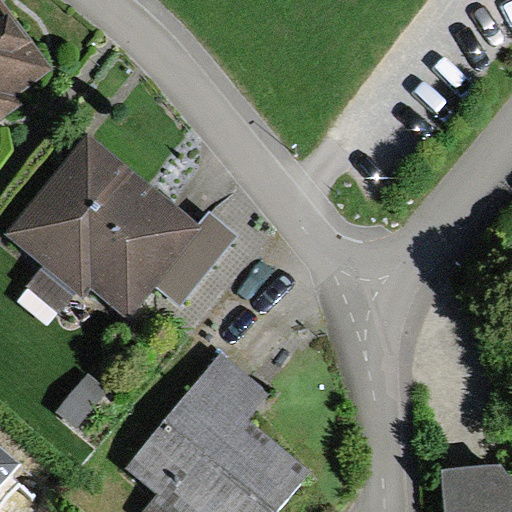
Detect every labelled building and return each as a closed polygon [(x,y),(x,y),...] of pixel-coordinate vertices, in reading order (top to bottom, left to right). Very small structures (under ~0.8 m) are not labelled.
[(0,0),(0,128),(24,112),(18,102),(55,76),(1,0),(0,0)] [(197,230),(89,142),(10,237),(47,267),(29,289),(61,316),(79,295),(86,300),(91,293),(129,324),(157,290),(178,307),(235,238),(209,216),(197,230)] [(221,362),(129,472),(156,495),(142,511),(288,511),(311,485),(241,427),(265,399),(221,362)] [(0,495),(19,474),(0,457),(0,495)] [(511,511),(511,491),(498,475),(449,478),(451,511),(511,511)]
